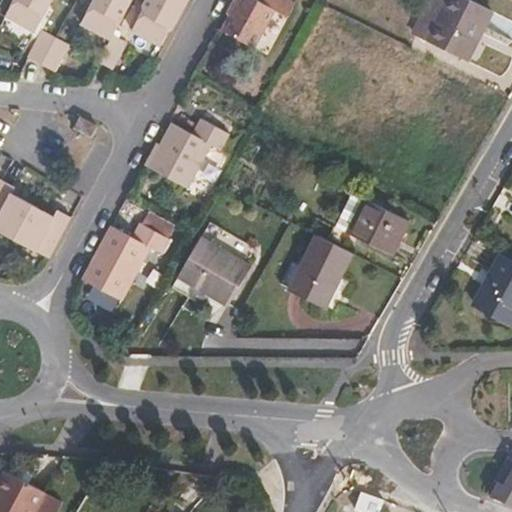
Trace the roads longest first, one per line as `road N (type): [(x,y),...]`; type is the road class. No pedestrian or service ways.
road 1 (tertiary): [(511,132),(395,321),(391,356),(401,404)]
road 2 (residential): [(26,322),(141,111)]
road 3 (residential): [(141,111),(0,97)]
road 4 (residential): [(113,404),(244,417)]
road 5 (residential): [(141,111),(203,0)]
